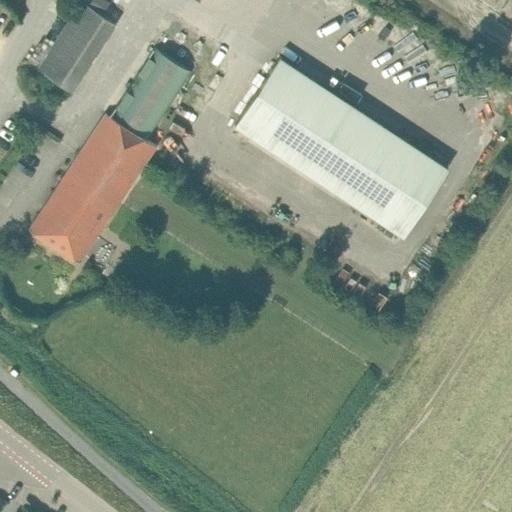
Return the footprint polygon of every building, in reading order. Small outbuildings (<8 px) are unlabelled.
[(72,91),(117,24),(81,0),(37,68),(72,91)] [(339,0),(332,0),(329,4),(345,16),(351,8),(339,0)] [(148,141),(193,74),(154,48),(109,116),(104,112),(40,213),(29,230),(79,262),(90,245),(156,146),(148,141)] [(403,234),(449,165),(281,54),(235,123),(237,124),(403,234)] [(195,129),(204,114),(193,108),(184,122),(195,129)] [(114,263),(123,246),(111,240),(102,257),(114,263)]
